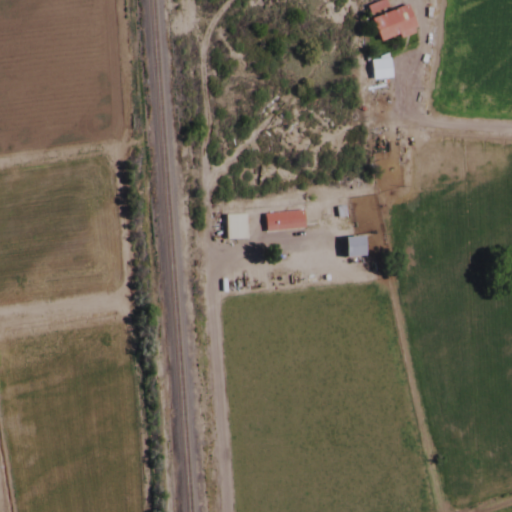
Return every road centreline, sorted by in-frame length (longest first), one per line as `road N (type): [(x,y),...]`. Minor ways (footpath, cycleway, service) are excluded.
road 1 (track): [(238,511),(215,187),(335,56),(363,0)]
road 2 (track): [(109,0),(119,127),(105,148),(120,299),(0,317)]
road 3 (track): [(215,187),(212,42),(242,0)]
